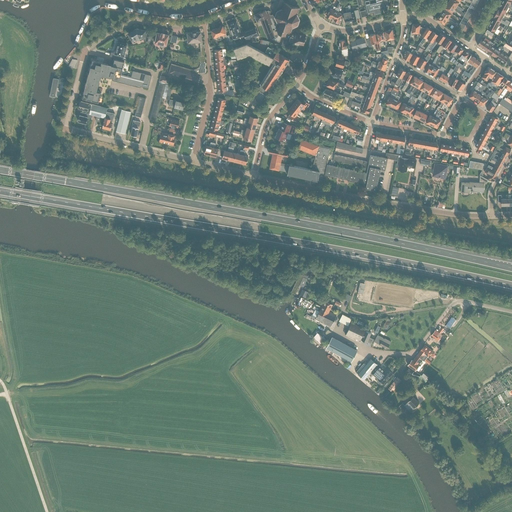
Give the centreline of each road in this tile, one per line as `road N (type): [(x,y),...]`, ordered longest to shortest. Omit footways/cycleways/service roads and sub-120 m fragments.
road 1 (motorway): [(511,268),(0,170)]
road 2 (motorway): [(0,191),(511,286)]
road 3 (residential): [(192,162),(65,129),(84,51),(133,20),(204,23)]
road 4 (residential): [(491,215),(432,212),(253,177)]
road 5 (residential): [(192,162),(209,100),(204,23)]
road 6 (track): [(0,381),(46,511)]
road 7 (unclassified): [(511,312),(455,302),(409,353)]
